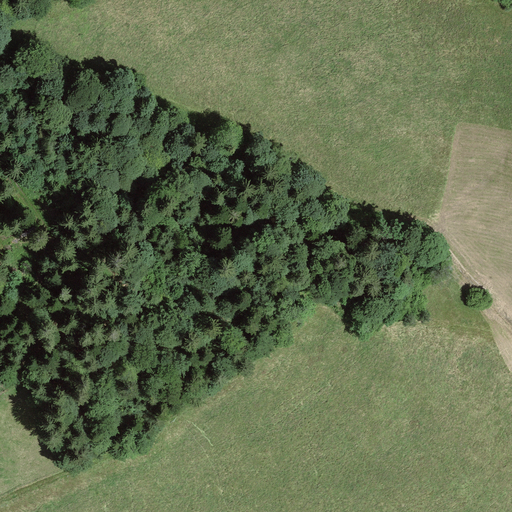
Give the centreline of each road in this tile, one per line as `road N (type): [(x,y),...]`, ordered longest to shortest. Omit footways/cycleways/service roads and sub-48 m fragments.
road 1 (track): [(0,34),(340,197),(423,226),(511,309)]
road 2 (track): [(0,503),(121,449),(194,400),(291,327),(311,286)]
road 3 (track): [(0,332),(35,269),(36,244),(32,214),(0,152)]
